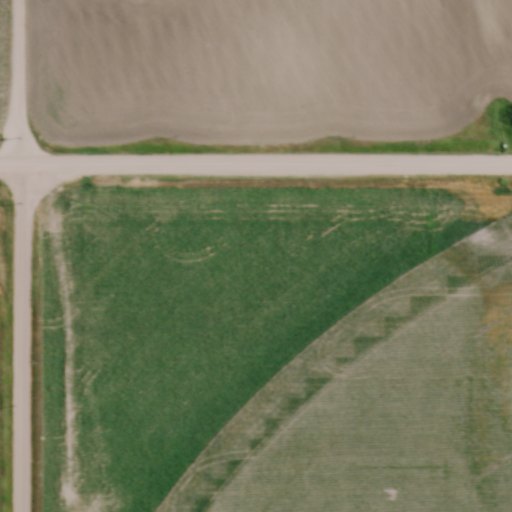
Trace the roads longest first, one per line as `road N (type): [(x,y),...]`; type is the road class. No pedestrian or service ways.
road 1 (tertiary): [(511,164),(0,163)]
road 2 (residential): [(23,511),(27,163)]
